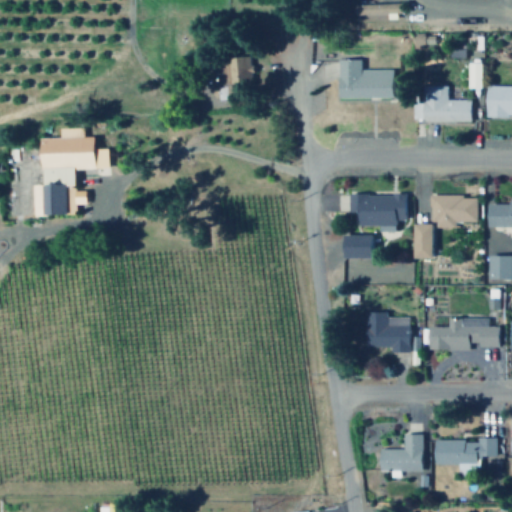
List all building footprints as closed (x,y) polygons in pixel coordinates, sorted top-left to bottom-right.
[(351,5),(351,20),(396,19),(396,4),(351,5)] [(252,82),(250,57),(229,58),(230,67),(220,68),(222,99),(236,98),(235,90),(234,90),(234,84),(252,82)] [(357,70),(357,60),(334,60),(335,99),(391,98),(391,69),(357,70)] [(464,88),(477,89),(478,63),(464,63),(464,88)] [(444,87),(419,86),(419,95),(415,95),(415,103),(410,103),(410,121),(467,122),(467,100),(444,100),(444,87)] [(481,116),(511,116),(511,86),(482,86),(481,116)] [(36,216),(79,214),(79,204),(89,203),(89,191),(79,191),(78,169),(111,168),(110,149),(99,149),(99,137),(86,137),(86,127),(62,128),(63,138),(45,138),(46,185),(34,185),(36,216)] [(403,195),(345,195),(345,213),(353,213),(353,226),(375,226),(375,232),(392,232),(392,220),(403,220),(403,195)] [(473,222),(473,199),(460,199),(460,195),(428,196),(428,228),(453,228),(453,222),(473,222)] [(482,226),(511,226),(511,199),(505,199),(505,205),(483,204),(482,226)] [(427,224),(408,224),(409,258),(428,258),(427,224)] [(369,236),(338,235),(338,258),(369,259),(369,236)] [(508,255),(484,256),(484,280),(508,280),(508,255)] [(387,347),(387,352),(416,352),(416,337),(406,337),(406,318),(384,318),(384,313),(361,313),(361,347),(387,347)] [(424,327),(424,350),(467,350),(467,346),(496,346),(496,327),(485,326),(485,319),(444,318),(444,327),(424,327)] [(419,434),(400,434),(399,449),(375,449),(375,471),(418,471),(419,434)] [(493,438),(474,438),(474,440),(429,441),(430,465),(454,464),(454,475),(476,474),(475,457),(494,457),(493,438)]
